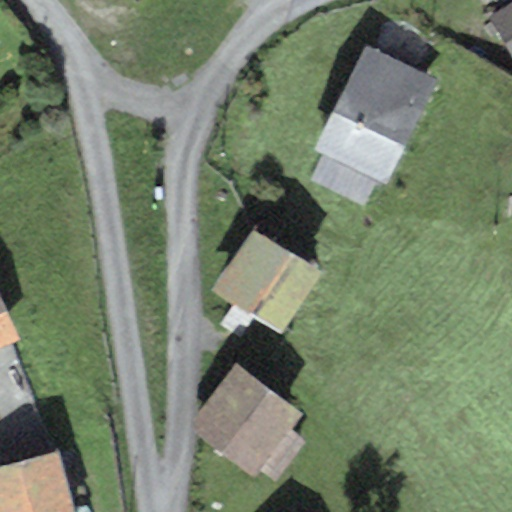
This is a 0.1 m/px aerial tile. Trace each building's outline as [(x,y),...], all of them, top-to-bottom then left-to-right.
[(511,3),(489,18),(511,53),(511,3)] [(435,80),(364,47),(315,150),(324,154),(311,182),(363,206),(374,181),(385,186),(435,80)] [(320,271),(251,228),(212,289),(282,332),(320,271)] [(0,346),(17,338),(0,301),(0,346)] [(301,416),(237,366),(190,426),(255,476),(259,470),(276,483),(307,443),(291,429),(301,416)] [(73,511),(58,452),(0,466),(0,511),(73,511)]
